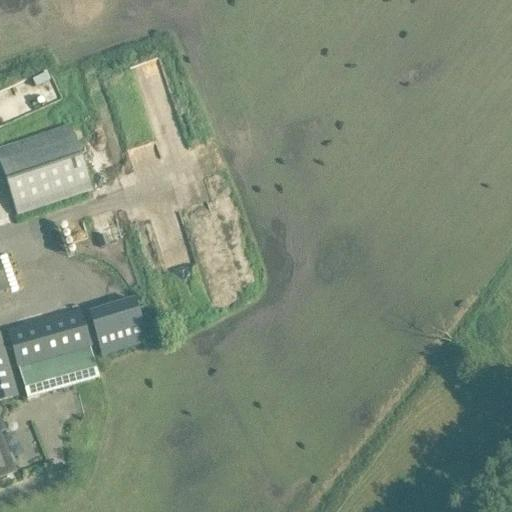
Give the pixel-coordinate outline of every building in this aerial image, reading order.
[(159,148),(149,113),(174,106),(162,60),(106,75),(127,156),(159,148)] [(94,192),(71,126),(0,149),(0,167),(17,218),(94,192)] [(0,293),(9,291),(0,265),(0,293)] [(148,344),(134,300),(88,315),(102,358),(148,344)] [(100,380),(80,311),(8,331),(27,401),(100,380)] [(0,334),(0,402),(18,397),(0,334)]
